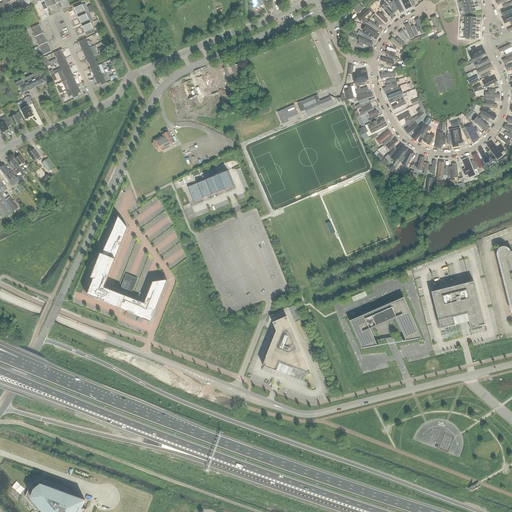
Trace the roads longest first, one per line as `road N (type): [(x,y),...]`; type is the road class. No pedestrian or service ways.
road 1 (trunk): [(427,511),(8,359)]
road 2 (trunk): [(0,371),(378,511)]
road 3 (trunk): [(0,381),(357,511)]
road 4 (tertiary): [(316,413),(268,403),(56,317)]
road 5 (residential): [(489,46),(504,83),(504,109),(479,145),(455,153),(428,152),(402,135),(382,104),(373,63)]
road 6 (track): [(0,422),(257,511)]
road 7 (residential): [(98,109),(132,76),(312,0)]
road 8 (tertiary): [(316,413),(470,376)]
